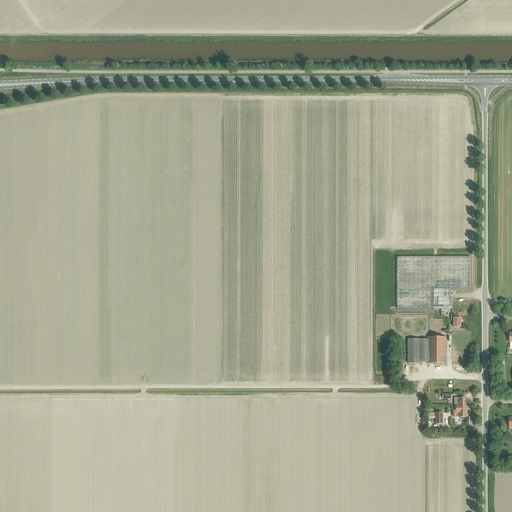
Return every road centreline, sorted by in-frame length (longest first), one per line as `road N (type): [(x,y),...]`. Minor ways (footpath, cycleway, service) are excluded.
road 1 (unclassified): [(484,511),(484,105)]
road 2 (secondary): [(72,81),(395,80)]
